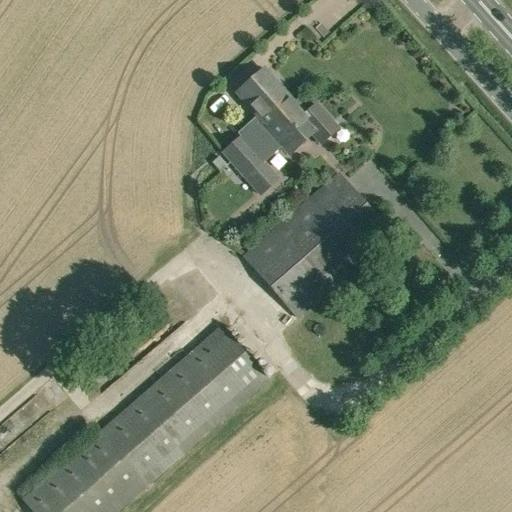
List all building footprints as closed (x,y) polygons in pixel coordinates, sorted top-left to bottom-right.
[(237,133),(240,137),(222,153),(230,162),(297,102),(296,102),(293,104),(263,70),(237,93),(257,115),(237,133)] [(318,102),(306,112),(297,102),(230,162),(244,178),(260,196),(279,180),(262,162),(276,148),(280,144),(289,154),(312,134),(321,144),(341,127),(318,102)] [(297,319),(393,235),(390,232),(389,233),(338,174),(243,257),(297,319)] [(377,340),(377,339),(376,331),(374,325),(370,319),(365,312),(359,308),(351,304),(345,303),(338,302),(331,303),(325,306),(319,309),(313,314),(309,319),(305,326),(303,334),(303,341),(303,348),(306,355),(309,360),(314,367),(321,372),(326,374),(334,376),(342,376),(348,376),(355,373),(361,369),(366,365),(370,360),(373,355),(376,348),(377,340)] [(31,511),(119,511),(146,488),(269,381),(220,326),(21,500),(31,511)] [(131,360),(105,374),(112,386),(138,372),(131,360)] [(0,467),(0,468),(55,416),(41,401),(0,440),(0,467)]
